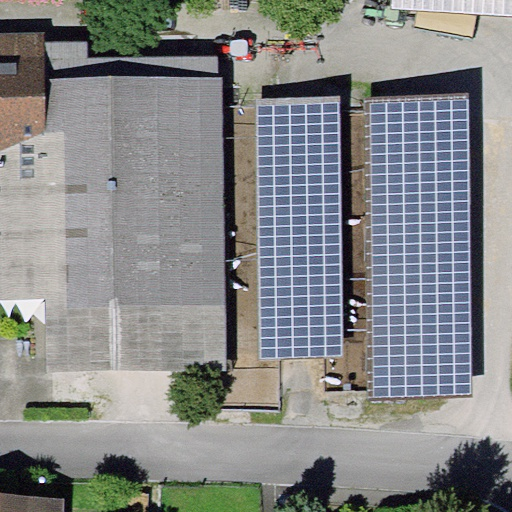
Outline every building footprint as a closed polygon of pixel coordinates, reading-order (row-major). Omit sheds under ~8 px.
[(511,0),(384,0),(384,11),(511,18),(511,0)] [(83,42),(0,41),(0,297),(31,298),(30,380),(211,382),(214,68),(83,67),(83,42)] [(322,103),(250,106),(257,366),(331,364),(322,103)] [(453,109),(358,112),(367,413),(462,410),(453,109)] [(169,511),(170,488),(94,485),(93,511),(169,511)]
